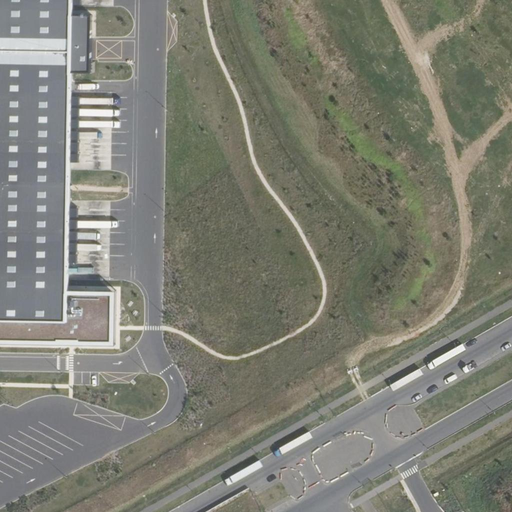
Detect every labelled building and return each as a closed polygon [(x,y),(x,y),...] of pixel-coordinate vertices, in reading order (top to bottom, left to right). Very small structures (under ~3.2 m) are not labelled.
[(0,0),(0,315),(72,317),(76,0),(0,0)] [(111,118),(112,93),(82,92),(82,101),(95,101),(95,117),(111,118)] [(131,443),(137,436),(126,427),(121,434),(131,443)] [(119,431),(110,436),(118,449),(126,444),(119,431)] [(0,503),(116,455),(110,440),(0,485),(0,503)]
